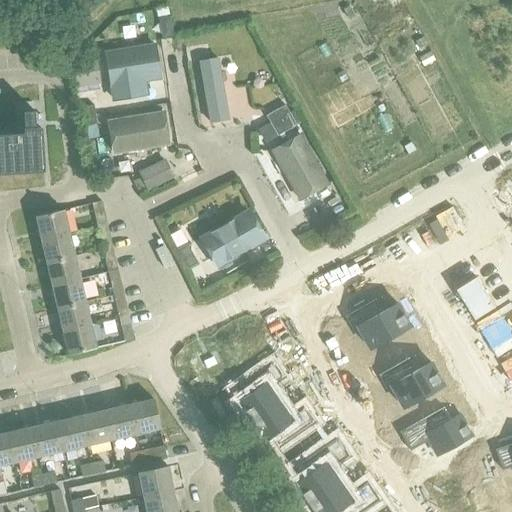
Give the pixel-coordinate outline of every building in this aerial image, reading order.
[(106,52),(114,100),(150,94),(148,80),(162,77),(157,44),(106,52)] [(219,56),(198,60),(208,122),(230,118),(219,56)] [(98,57),(73,61),(77,88),(102,84),(98,57)] [(82,108),(85,128),(97,126),(95,115),(94,106),(82,108)] [(267,117),(278,137),(296,128),(285,108),(267,117)] [(169,109),(110,119),(116,152),(175,142),(169,109)] [(0,173),(44,171),(41,128),(36,128),(35,111),(24,112),(25,129),(8,130),(8,135),(0,135),(0,173)] [(304,133),(273,149),(302,201),(332,184),(304,133)] [(163,158),(139,169),(148,188),(172,177),(163,158)] [(92,202),(98,227),(109,224),(103,201),(92,202)] [(252,209),(201,238),(218,267),(269,237),(252,209)] [(37,217),(42,241),(70,234),(64,211),(37,217)] [(98,227),(104,250),(114,248),(109,224),(98,227)] [(167,235),(188,270),(198,265),(186,244),(177,229),(167,235)] [(42,241),(47,263),(75,257),(70,234),(42,241)] [(104,250),(109,273),(119,270),(114,248),(104,250)] [(47,263),(53,286),(80,280),(75,257),(47,263)] [(109,273),(115,296),(125,293),(122,280),(119,270),(109,273)] [(80,280),(53,286),(58,309),(85,302),(80,280)] [(115,296),(120,319),(130,316),(125,293),(115,296)] [(397,304),(383,312),(376,300),(346,317),(353,330),(358,327),(370,349),(410,327),(397,304)] [(58,309),(64,332),(91,325),(85,302),(58,309)] [(130,316),(120,319),(125,341),(136,339),(130,316)] [(91,325),(64,332),(69,355),(96,349),(91,325)] [(409,359),(379,376),(386,389),(391,386),(404,408),(444,385),(431,363),(416,371),(409,359)] [(246,397),(238,403),(251,422),(281,401),(270,386),(283,377),(274,363),(239,387),(246,397)] [(242,365),(231,372),(239,382),(249,375),(242,365)] [(153,400),(129,406),(135,435),(160,429),(153,400)] [(281,401),(251,422),(265,441),(273,435),(280,446),(314,422),(305,408),(291,417),(281,401)] [(129,406),(104,411),(111,441),(135,435),(129,406)] [(444,408),(400,433),(410,451),(429,441),(437,456),(472,436),(460,415),(451,420),(444,408)] [(104,411),(80,417),(87,446),(111,441),(104,411)] [(80,417),(56,422),(63,452),(87,446),(80,417)] [(56,422),(32,428),(39,457),(63,452),(56,422)] [(32,428),(8,434),(15,463),(39,457),(32,428)] [(8,434),(0,435),(0,466),(15,463),(8,434)] [(303,479),(295,485),(308,504),(341,481),(332,468),(349,456),(337,439),(295,468),(303,479)] [(511,445),(496,451),(502,470),(511,467),(511,445)] [(164,447),(138,452),(141,465),(167,460),(164,447)] [(141,465),(138,452),(130,454),(132,467),(141,465)] [(103,462),(91,464),(93,475),(105,472),(103,462)] [(93,475),(91,464),(80,467),(82,477),(93,475)] [(139,474),(144,498),(174,492),(169,468),(139,474)] [(54,472),(42,475),(45,485),(57,482),(54,472)] [(45,485),(42,475),(30,478),(33,488),(45,485)] [(341,481),(308,504),(313,511),(362,511),(379,500),(368,483),(350,495),(341,481)] [(51,491),(55,511),(66,511),(61,489),(51,491)] [(144,498),(146,511),(178,511),(174,492),(144,498)] [(96,495),(81,499),(83,510),(99,506),(96,495)] [(71,501),(73,511),(78,511),(83,511),(83,510),(81,499),(71,501)]
